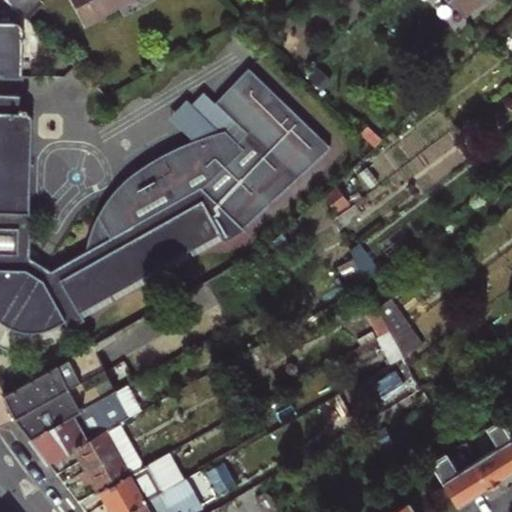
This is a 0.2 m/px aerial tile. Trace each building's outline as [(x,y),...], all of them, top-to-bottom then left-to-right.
[(6,0),(25,18),(42,0),(6,0)] [(69,0),(85,27),(133,0),(69,0)] [(445,0),(461,18),(481,0),(445,0)] [(0,77),(23,78),(24,24),(0,22),(0,77)] [(76,67),(57,49),(46,61),(65,79),(76,67)] [(0,320),(8,326),(20,331),(26,332),(32,333),(45,332),(53,330),(64,325),(68,332),(84,323),(81,315),(219,237),(223,244),(244,232),(331,150),(248,70),(215,104),(203,94),(168,119),(192,143),(152,162),(118,189),(98,219),(89,235),(86,253),(48,276),(30,263),(25,229),(22,229),(26,129),(21,129),(21,125),(14,124),(14,113),(0,112),(0,320)] [(352,205),(334,219),(339,230),(358,216),(352,205)] [(377,272),(362,242),(350,251),(353,258),(365,282),(377,272)] [(367,286),(365,282),(353,258),(338,266),(353,295),(367,286)] [(353,295),(375,339),(379,337),(390,331),(379,309),(367,286),(353,295)] [(414,324),(398,295),(379,309),(390,331),(394,339),(414,324)] [(423,342),(414,324),(394,339),(403,357),(423,342)] [(379,337),(392,363),(403,357),(394,339),(390,331),(379,337)] [(31,442),(87,410),(118,393),(92,348),(3,398),(15,422),(31,442)] [(378,399),(409,386),(400,364),(345,387),(351,401),(375,392),(378,399)] [(31,442),(49,466),(76,451),(87,445),(101,437),(87,410),(31,442)] [(457,473),(445,454),(430,464),(457,506),(511,471),(511,439),(499,420),(485,428),(497,447),(457,473)] [(109,432),(103,436),(127,479),(133,476),(109,432)] [(127,479),(103,436),(101,437),(87,445),(76,451),(87,471),(93,482),(99,494),(127,479)] [(150,466),(133,476),(127,479),(99,494),(109,511),(129,511),(164,493),(150,466)] [(84,486),(93,482),(87,471),(79,475),(84,486)] [(164,493),(129,511),(172,511),(193,500),(183,482),(164,493)]
